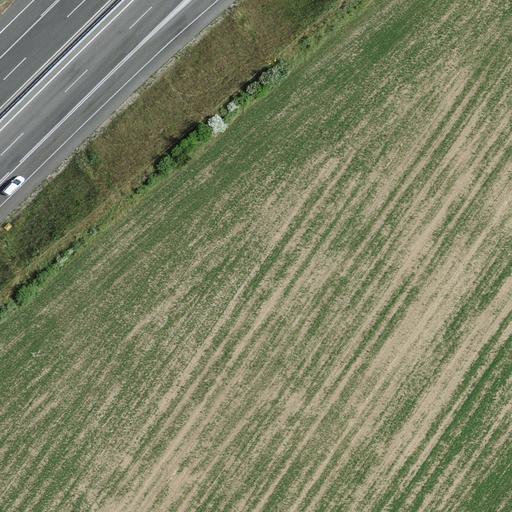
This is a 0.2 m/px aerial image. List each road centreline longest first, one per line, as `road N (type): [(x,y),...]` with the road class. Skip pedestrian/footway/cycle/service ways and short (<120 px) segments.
road 1 (motorway): [(0,159),(200,0)]
road 2 (motorway): [(0,158),(160,0)]
